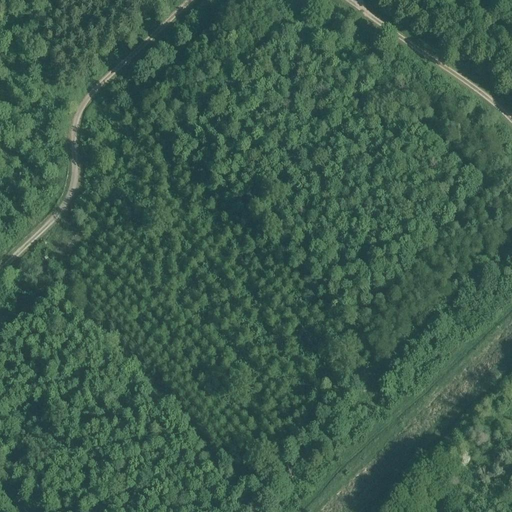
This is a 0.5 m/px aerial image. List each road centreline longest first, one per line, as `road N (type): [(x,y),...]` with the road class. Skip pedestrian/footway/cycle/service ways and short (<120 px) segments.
road 1 (track): [(0,271),(74,185),(73,128),(84,100),(187,0)]
road 2 (track): [(346,0),(511,120)]
